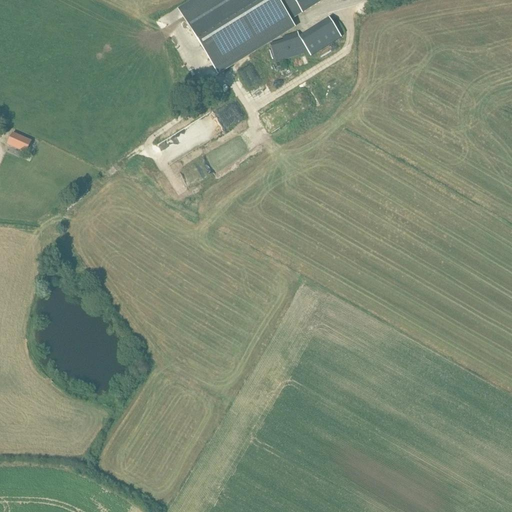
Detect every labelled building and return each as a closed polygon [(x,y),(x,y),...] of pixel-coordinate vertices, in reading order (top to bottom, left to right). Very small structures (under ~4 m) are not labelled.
[(205,0),(181,15),(214,69),(290,21),(289,19),(301,11),(302,14),(324,0),(205,0)] [(270,44),(276,63),(308,52),(299,38),(298,33),(283,37),(284,40),(270,44)] [(26,153),(31,142),(13,134),(8,145),(26,153)] [(158,148),(146,155),(155,171),(167,164),(158,148)] [(174,176),(180,189),(216,173),(211,160),(174,176)]
